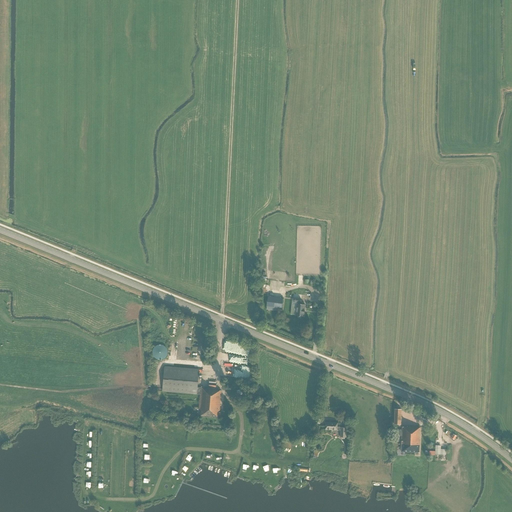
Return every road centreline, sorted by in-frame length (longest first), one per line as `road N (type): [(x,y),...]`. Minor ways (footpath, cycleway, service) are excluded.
road 1 (tertiary): [(511,460),(402,394),(0,230)]
road 2 (track): [(221,315),(237,0)]
